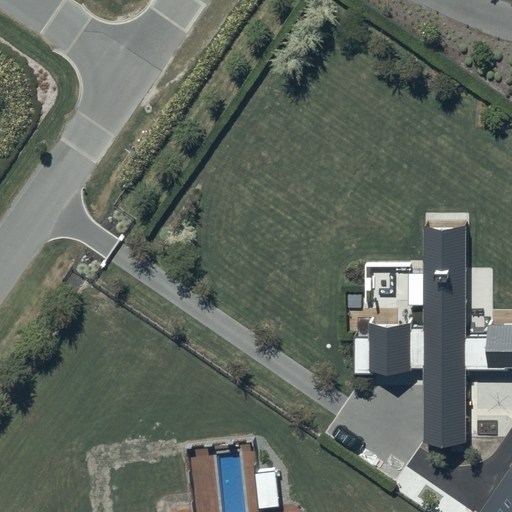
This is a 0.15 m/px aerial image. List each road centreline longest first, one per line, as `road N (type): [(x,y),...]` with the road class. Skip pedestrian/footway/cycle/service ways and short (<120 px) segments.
road 1 (residential): [(0,295),(150,85)]
road 2 (residential): [(150,85),(26,0)]
